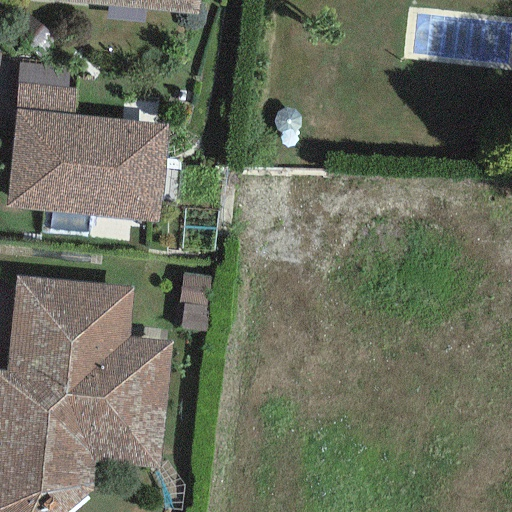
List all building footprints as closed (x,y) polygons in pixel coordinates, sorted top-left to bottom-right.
[(197,0),(43,0),(196,14),(197,0)] [(76,68),(17,65),(16,86),(75,90),(76,68)] [(75,90),(16,86),(14,111),(73,115),(75,90)] [(73,115),(14,111),(5,209),(157,222),(166,123),(73,115)] [(213,278),(180,274),(178,302),(183,303),(181,329),(208,332),(213,278)] [(133,287),(15,276),(7,369),(0,368),(0,511),(63,511),(89,489),(94,465),(102,460),(157,469),(169,342),(129,337),(133,287)]
